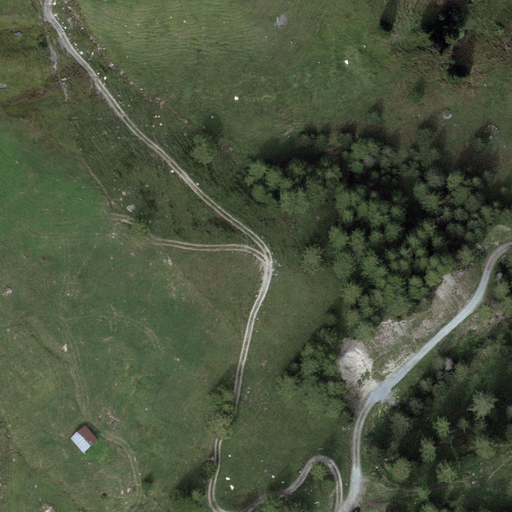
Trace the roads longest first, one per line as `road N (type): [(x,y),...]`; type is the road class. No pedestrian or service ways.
road 1 (track): [(55,0),(44,10),(145,139),(264,251),(265,277),(213,480),(218,511)]
road 2 (track): [(344,511),(353,493),(355,427),(511,249)]
road 3 (track): [(247,511),(323,461),(335,470),(345,510)]
